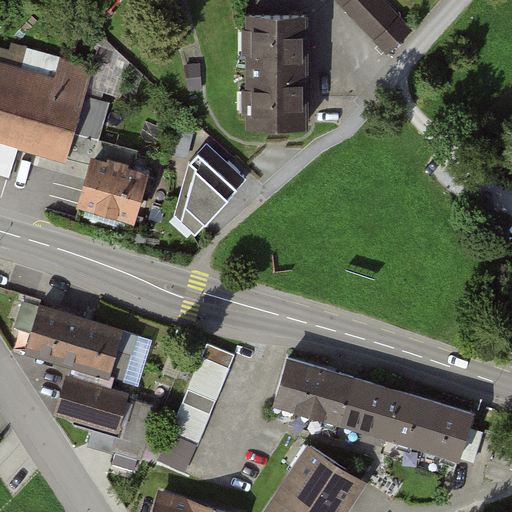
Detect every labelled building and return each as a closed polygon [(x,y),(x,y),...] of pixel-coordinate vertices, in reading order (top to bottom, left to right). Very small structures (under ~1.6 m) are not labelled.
[(411,31),(381,0),(337,0),(388,53),(411,31)] [(309,132),(308,15),(246,16),(247,133),(309,132)] [(0,65),(0,172),(9,175),(20,136),(41,142),(38,151),(66,158),(82,98),(90,69),(67,62),(61,83),(0,65)] [(81,203),(133,218),(139,195),(146,197),(152,176),(144,174),(148,158),(94,143),(105,104),(82,98),(66,158),(92,165),(81,203)] [(192,134),(180,131),(175,148),(188,151),(192,134)] [(238,188),(199,152),(190,162),(196,167),(181,221),(196,234),(238,188)] [(138,335),(26,301),(18,327),(33,332),(27,350),(77,365),(117,377),(125,379),(138,335)] [(234,354),(207,343),(183,403),(211,414),(234,354)] [(473,412),(289,357),(275,402),(364,428),(362,437),(384,444),(387,435),(474,461),(483,432),(468,428),(473,412)] [(117,377),(77,365),(73,379),(69,377),(59,411),(78,416),(76,421),(89,424),(91,420),(122,429),(113,463),(137,470),(156,406),(126,397),(127,391),(114,387),(117,377)] [(198,445),(170,434),(164,448),(192,460),(198,445)] [(341,511),(363,479),(311,446),(268,511),(341,511)] [(227,511),(162,493),(156,511),(227,511)]
